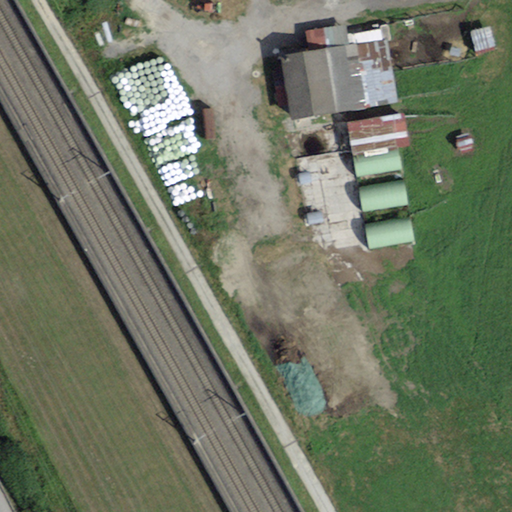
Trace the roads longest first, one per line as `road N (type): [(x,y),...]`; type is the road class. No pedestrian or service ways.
road 1 (track): [(325,511),(39,0)]
road 2 (track): [(140,0),(222,92),(272,224)]
